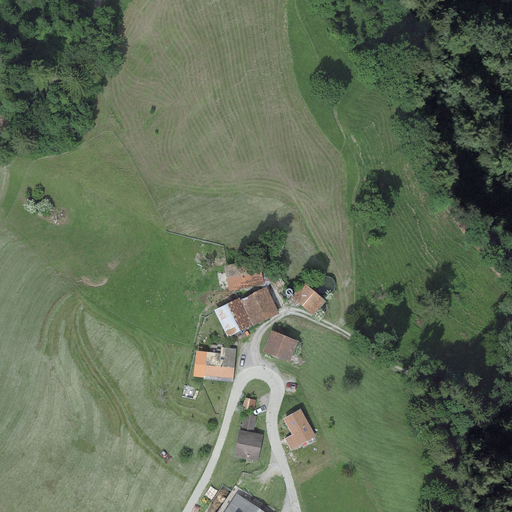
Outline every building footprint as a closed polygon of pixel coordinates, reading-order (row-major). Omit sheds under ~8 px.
[(257,258),(222,266),(228,291),(262,284),(257,258)] [(324,300),(301,282),(289,297),(312,315),(324,300)] [(264,286),(239,299),(253,326),(278,313),(264,286)] [(238,297),(213,310),(226,337),(251,325),(238,297)] [(296,341),(270,330),(261,352),(287,363),(296,341)] [(232,382),(236,349),(220,347),(220,353),(194,350),(191,376),(202,377),(202,379),(232,382)] [(246,398),(241,409),(253,412),(256,400),(246,398)] [(300,410),(283,420),(291,435),(285,439),(291,450),(315,437),(300,410)] [(244,414),(240,431),(253,434),(256,417),(244,414)] [(240,431),(238,431),(233,457),(258,462),(263,435),(253,434),(240,431)] [(276,511),(235,485),(217,511),(276,511)]
